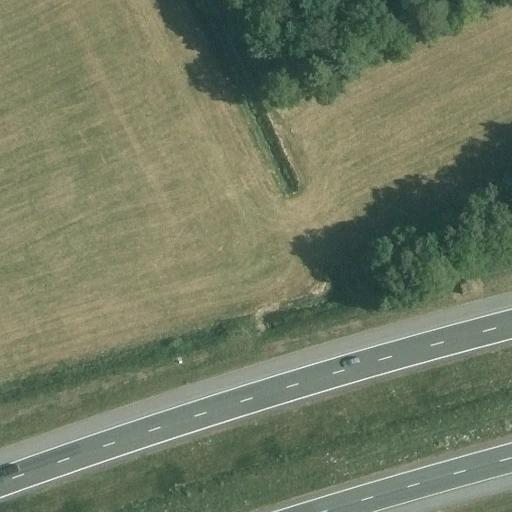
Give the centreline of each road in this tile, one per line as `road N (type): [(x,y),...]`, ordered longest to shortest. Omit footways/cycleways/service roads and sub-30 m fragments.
road 1 (motorway): [(511,323),(185,417),(0,482)]
road 2 (motorway): [(319,511),(511,456)]
